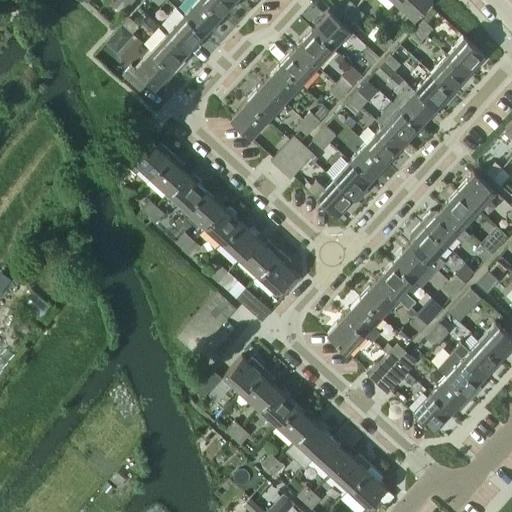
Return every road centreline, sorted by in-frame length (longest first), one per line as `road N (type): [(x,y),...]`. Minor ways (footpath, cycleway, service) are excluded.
road 1 (residential): [(327,249),(179,110),(278,0)]
road 2 (residential): [(435,471),(263,322),(327,249)]
road 3 (residential): [(327,249),(511,41)]
